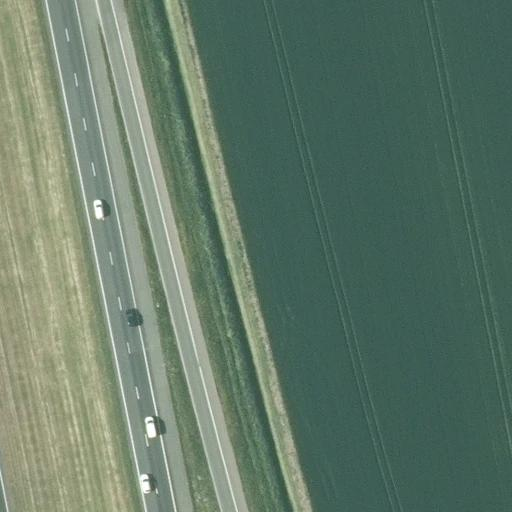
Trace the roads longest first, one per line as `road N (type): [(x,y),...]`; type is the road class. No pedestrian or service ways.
road 1 (motorway): [(227,511),(102,0)]
road 2 (motorway): [(160,511),(60,0)]
